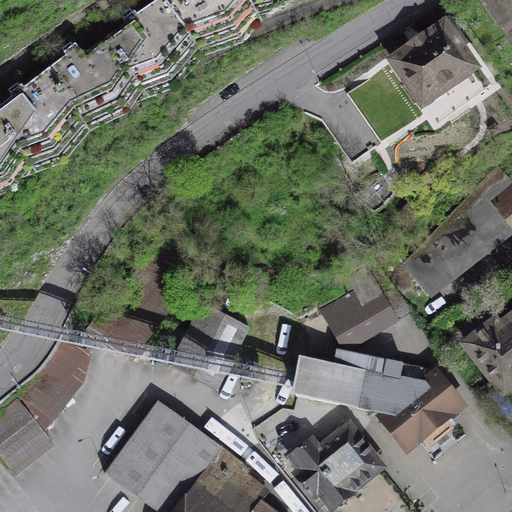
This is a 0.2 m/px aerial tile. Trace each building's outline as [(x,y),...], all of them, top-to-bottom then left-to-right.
[(104,40),(150,100),(176,91),(204,59),(163,0),(159,0),(138,16),(135,11),(123,20),(125,24),(104,40)] [(163,0),(204,59),(243,46),(262,23),(247,0),(163,0)] [(247,0),(262,23),(269,16),(286,10),(296,0),(247,0)] [(511,0),(489,0),(511,31),(511,0)] [(408,53),(395,62),(410,83),(403,87),(415,104),(421,100),(429,112),(479,78),(444,28),(430,38),(429,36),(407,51),(408,53)] [(45,74),(91,133),(128,119),(142,103),(150,100),(104,40),(83,56),(75,46),(64,55),(66,58),(45,74)] [(13,99),(0,108),(0,125),(37,174),(63,165),(91,133),(45,74),(24,90),(21,87),(10,95),(13,99)] [(363,148),(345,121),(330,131),(348,158),(363,148)] [(0,197),(16,190),(22,179),(37,174),(0,125),(0,197)] [(482,188),(480,186),(403,265),(427,296),(511,230),(488,200),(511,182),(502,172),(482,188)] [(511,230),(511,184),(511,182),(488,200),(511,230)] [(412,204),(402,214),(410,222),(421,212),(412,204)] [(190,282),(173,229),(147,254),(91,326),(84,354),(101,358),(130,357),(190,282)] [(356,290),(321,310),(345,352),(397,321),(388,307),(401,300),(391,288),(380,295),(365,268),(349,278),(356,290)] [(171,365),(217,390),(249,328),(202,304),(171,365)] [(503,392),(511,385),(511,328),(508,323),(499,330),(494,323),(466,346),(503,392)] [(84,354),(61,350),(41,375),(14,398),(16,399),(41,433),(76,391),(101,358),(84,354)] [(381,418),(406,449),(426,433),(433,441),(440,435),(446,429),(440,422),(461,405),(437,375),(438,372),(336,352),(333,366),(302,361),(299,381),(296,396),(387,413),(381,418)] [(16,399),(0,411),(0,455),(11,470),(47,444),(41,433),(16,399)] [(249,470),(157,401),(104,474),(156,511),(273,511),(260,502),(267,493),(244,474),(249,470)] [(349,426),(319,451),(311,441),(291,457),(301,470),(295,474),(312,494),(317,490),(332,508),(382,466),(349,426)]
